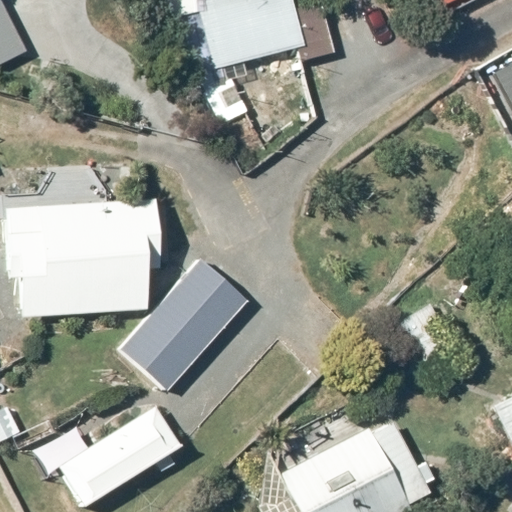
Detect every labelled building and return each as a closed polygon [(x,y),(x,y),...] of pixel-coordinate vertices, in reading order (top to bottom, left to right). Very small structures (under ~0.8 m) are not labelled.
[(186,0),(208,75),(294,50),(298,63),(330,54),(318,4),(290,11),(287,0),(186,0)] [(0,64),(20,54),(0,15),(0,64)] [(511,62),(490,75),(511,113),(511,62)] [(11,279),(14,320),(139,312),(137,271),(155,270),(151,199),(0,208),(0,234),(3,280),(11,279)] [(115,351),(162,393),(243,301),(196,260),(115,351)] [(464,358),(423,301),(394,322),(435,379),(464,358)] [(511,397),(489,409),(511,455),(511,397)] [(54,469),(79,508),(176,448),(152,409),(54,469)] [(277,476),(295,511),(406,511),(398,495),(422,482),(391,424),(366,436),(363,431),(277,476)]
